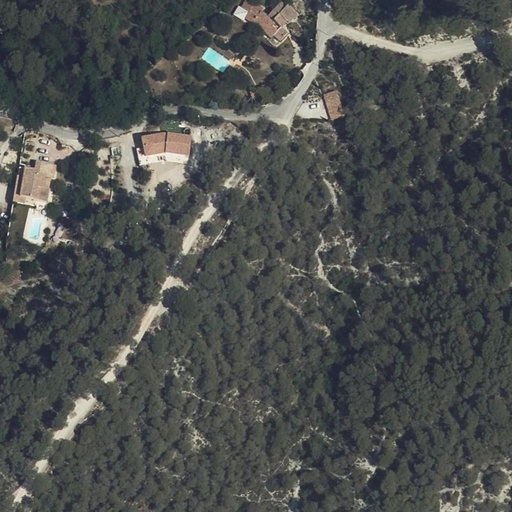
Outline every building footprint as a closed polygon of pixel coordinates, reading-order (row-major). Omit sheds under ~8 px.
[(270,40),(263,34),(266,30),(271,33),(279,22),(264,8),(251,26),(244,20),(246,18),(238,11),(237,13),(230,8),(225,14),(231,19),(229,22),(246,35),(247,37),(254,43),(256,41),(265,47),(270,40)] [(355,100),(347,75),(336,79),(344,104),(355,100)] [(144,158),(192,153),(191,133),(143,137),(144,158)] [(138,148),(140,164),(149,163),(148,157),(144,158),(143,148),(138,148)] [(60,166),(66,166),(69,166),(69,154),(52,153),(52,160),(41,159),(38,187),(44,187),(64,189),(65,177),(60,176),(60,166)] [(38,187),(41,159),(34,159),(32,192),(44,192),(44,187),(38,187)] [(91,215),(88,215),(81,218),(80,228),(90,229),(91,215)]
